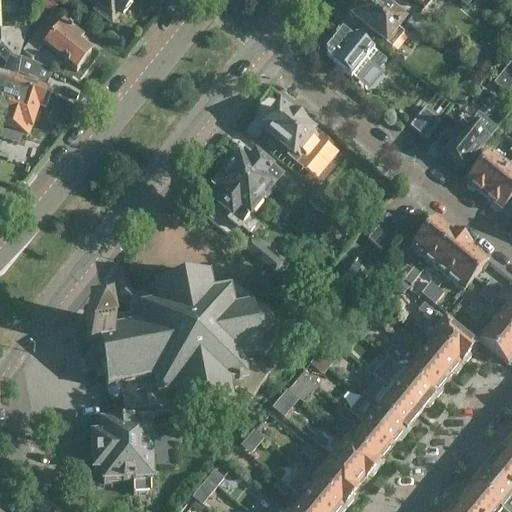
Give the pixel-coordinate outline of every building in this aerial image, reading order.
[(51,17),(53,15),(61,5),(54,0),(36,0),(36,3),(41,8),(51,17)] [(90,0),(100,8),(97,12),(112,24),(118,17),(120,19),(133,3),(131,2),(132,0),(90,0)] [(356,8),(349,16),(391,50),(403,36),(396,30),(402,22),(374,0),(367,0),(362,7),(356,8)] [(408,0),(415,6),(417,4),(424,10),(432,0),(408,0)] [(455,0),(466,9),(473,0),(455,0)] [(29,45),(23,53),(32,61),(39,53),(40,53),(45,47),(64,62),(63,63),(67,67),(68,66),(77,73),(91,56),(79,46),(83,40),(56,18),(53,15),(51,17),(41,29),(28,44),(29,45)] [(406,27),(423,39),(424,37),(431,42),(437,34),(414,16),(406,27)] [(28,29),(0,30),(1,46),(13,58),(19,60),(28,29)] [(341,32),(324,53),(326,55),(325,56),(325,58),(326,60),(329,62),(331,62),(333,62),(334,61),(335,61),(332,65),(350,80),(352,79),(358,84),(371,67),(378,72),(386,62),(377,55),(371,50),(355,38),(352,41),(341,32)] [(13,58),(9,73),(16,76),(17,76),(21,61),(19,60),(13,58)] [(16,85),(0,131),(0,139),(17,145),(20,136),(26,139),(29,131),(30,132),(37,112),(40,114),(41,109),(44,110),(48,98),(46,97),(46,95),(38,92),(39,87),(45,90),(52,75),(36,66),(21,61),(17,76),(16,76),(16,85)] [(505,95),(511,86),(511,67),(510,65),(493,85),(505,95)] [(0,131),(16,85),(0,79),(0,131)] [(473,93),(464,85),(450,102),(458,110),(473,93)] [(262,131),(290,154),(287,158),(304,172),(318,154),(322,158),(330,146),(316,135),(315,137),(305,129),(306,127),(292,115),(290,118),(279,109),(262,131)] [(423,112),(409,129),(425,142),(439,125),(423,112)] [(469,126),(464,122),(450,140),(453,142),(442,156),(463,173),(489,141),(497,131),(477,116),(469,126)] [(232,164),(223,174),(260,203),(270,190),(278,196),(278,195),(282,197),(287,190),(284,188),(284,187),(277,182),(277,181),(267,173),(269,171),(255,160),(253,162),(243,154),(234,166),(232,164)] [(489,155),(465,184),(467,185),(466,189),(473,194),(476,193),(483,198),(506,169),(489,155)] [(500,212),(506,205),(511,197),(511,163),(507,170),(506,169),(483,198),(490,204),(489,207),(496,213),(499,211),(500,212)] [(260,203),(223,174),(215,184),(217,186),(209,197),(219,204),(216,207),(231,218),(228,222),(239,231),(241,229),(249,235),(258,224),(249,217),(260,203)] [(334,184),(322,198),(332,206),(344,192),(334,184)] [(323,216),(332,206),(322,198),(315,193),(307,203),(323,216)] [(511,209),(506,205),(500,212),(511,221),(511,209)] [(436,222),(435,221),(411,250),(429,265),(453,235),(445,229),(446,226),(439,221),(436,222)] [(453,235),(429,265),(446,279),(470,249),(462,243),(463,240),(456,234),(453,236),(453,235)] [(249,239),(242,249),(274,275),(282,266),(249,239)] [(470,249),(446,279),(463,293),(487,263),(486,262),(486,259),(480,254),(477,255),(470,249)] [(410,288),(419,277),(412,271),(403,283),(410,288)] [(85,355),(86,358),(89,376),(93,375),(94,381),(103,380),(105,391),(107,392),(107,396),(107,398),(108,400),(109,402),(111,402),(113,402),(116,402),(118,401),(120,399),(124,425),(100,426),(100,437),(91,438),(92,474),(101,474),(101,486),(132,484),(133,497),(151,496),(151,483),(152,483),(150,425),(151,425),(155,418),(155,417),(166,415),(178,422),(247,410),(268,378),(264,376),(261,361),(262,361),(261,355),(265,354),(275,346),(278,335),(276,325),(269,317),(258,312),(252,313),(252,308),(251,308),(250,301),(235,291),(230,293),(230,291),(212,295),(209,277),(187,281),(187,279),(173,282),(174,284),(153,288),(155,296),(140,299),(140,297),(136,297),(128,290),(118,303),(126,310),(127,315),(129,314),(130,318),(109,322),(108,322),(107,321),(82,326),(87,351),(89,351),(89,355),(85,355)] [(490,284),(484,291),(495,300),(501,293),(490,284)] [(420,296),(427,302),(436,290),(429,285),(420,296)] [(443,295),(436,290),(427,302),(434,307),(443,295)] [(484,291),(478,297),(490,307),(495,300),(484,291)] [(482,317),(471,307),(465,314),(476,324),(482,317)] [(511,312),(506,308),(492,325),(511,340),(511,312)] [(430,340),(431,341),(461,364),(475,347),(445,322),(430,340)] [(511,340),(492,325),(478,342),(508,366),(511,361),(511,340)] [(395,340),(406,349),(411,342),(400,333),(395,340)] [(406,349),(395,340),(389,347),(401,356),(406,349)] [(431,341),(418,357),(447,381),(461,364),(431,341)] [(329,342),(315,359),(328,370),(343,353),(329,342)] [(418,357),(404,374),(433,398),(447,381),(418,357)] [(367,374),(378,383),(384,376),(372,367),(367,374)] [(404,374),(390,391),(419,415),(433,398),(404,374)] [(273,407),(285,418),(310,392),(298,381),(273,407)] [(390,391),(376,408),(405,432),(419,415),(390,391)] [(376,408),(363,425),(392,449),(405,432),(376,408)] [(350,418),(338,409),(333,416),(344,425),(350,418)] [(363,425),(348,442),(378,466),(392,449),(363,425)] [(263,442),(252,433),(242,446),(254,454),(263,442)] [(311,442),(322,452),(328,445),(316,435),(311,442)] [(511,436),(499,452),(511,463),(511,436)] [(378,466),(348,442),(328,465),(358,490),(378,466)] [(300,456),(312,465),(317,458),(306,449),(300,456)] [(511,463),(499,452),(485,469),(511,491),(511,463)] [(314,482),(316,483),(344,507),(358,490),(328,465),(314,482)] [(511,491),(485,469),(471,486),(502,511),(511,498),(511,491)] [(217,489),(207,482),(199,491),(209,500),(217,489)] [(289,492),(278,483),(272,490),(283,499),(289,492)] [(316,483),(301,501),(315,511),(340,511),(344,507),(316,483)] [(471,486),(457,503),(468,511),(501,511),(502,511),(471,486)] [(315,511),(301,501),(292,511),(315,511)] [(468,511),(457,503),(450,511),(468,511)]
